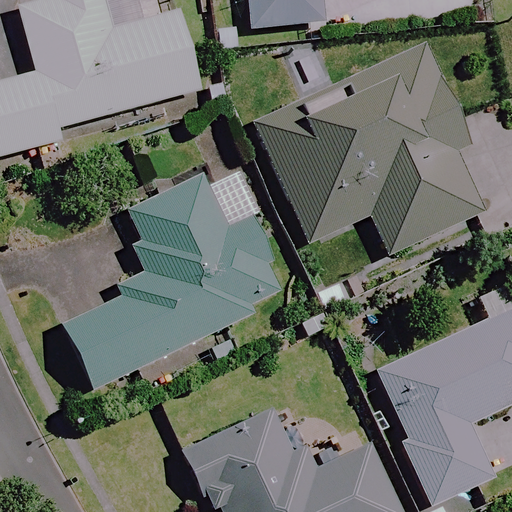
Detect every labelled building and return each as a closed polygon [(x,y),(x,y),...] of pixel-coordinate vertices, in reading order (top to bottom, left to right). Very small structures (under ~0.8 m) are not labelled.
[(111,34),(102,0),(44,0),(16,8),(35,78),(0,87),(0,160),(61,145),(57,132),(202,94),(181,16),(111,34)] [(246,0),(250,34),(317,28),(314,0),(246,0)] [(464,153),(420,57),(256,133),(309,250),(371,222),(390,265),(484,222),(454,158),(464,153)] [(226,236),(204,184),(127,218),(158,287),(62,330),(90,393),(253,322),(247,308),(287,290),(257,222),(226,236)] [(511,313),(490,324),(377,373),(407,442),(401,445),(429,509),(493,480),(470,429),(511,410),(511,313)] [(300,480),(275,415),(183,451),(207,511),(212,511),(219,510),(219,511),(396,511),(373,452),(300,480)]
